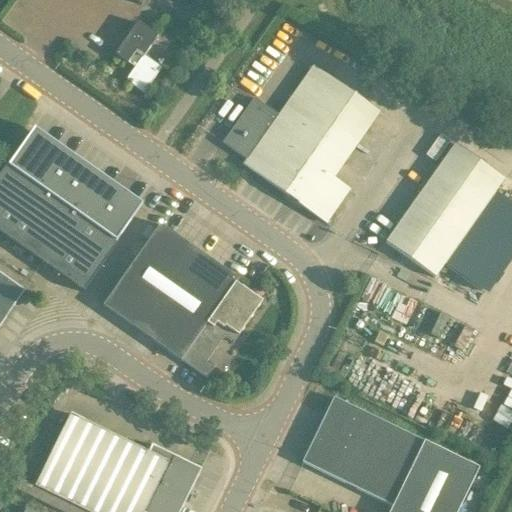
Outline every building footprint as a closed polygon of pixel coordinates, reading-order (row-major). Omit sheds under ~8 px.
[(145,94),(162,70),(144,57),(157,38),(138,24),(116,56),(135,69),(126,81),(145,94)] [(326,223),(341,201),(350,190),(333,178),(380,112),(313,65),(279,115),(255,98),(224,143),(247,160),(244,165),(326,223)] [(113,241),(132,212),(105,193),(109,188),(32,135),(10,167),(6,164),(0,173),(0,233),(84,292),(117,244),(113,241)] [(385,244),(435,279),(505,180),(455,145),(385,244)] [(102,307),(180,362),(206,380),(214,368),(206,363),(224,337),(233,344),(262,302),(235,284),(238,280),(160,225),(102,307)] [(0,326),(25,292),(0,274),(0,326)] [(390,511),(458,511),(479,469),(334,398),(302,463),(393,507),(390,511)] [(179,511),(201,469),(152,445),(148,453),(71,415),(35,487),(85,511),(179,511)]
